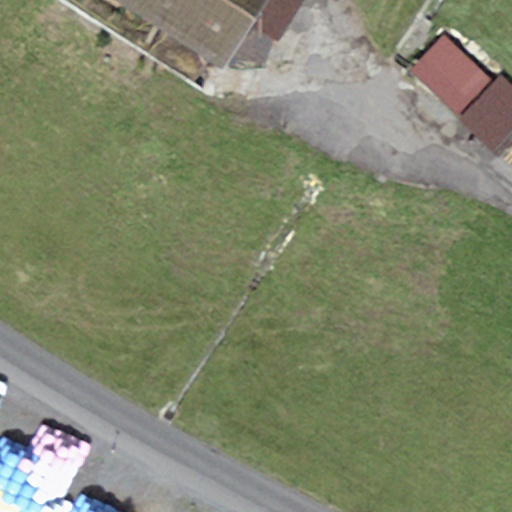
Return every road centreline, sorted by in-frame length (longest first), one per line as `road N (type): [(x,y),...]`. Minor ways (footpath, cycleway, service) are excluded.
road 1 (tertiary): [(0,345),(112,422),(282,511)]
road 2 (track): [(511,192),(393,89)]
